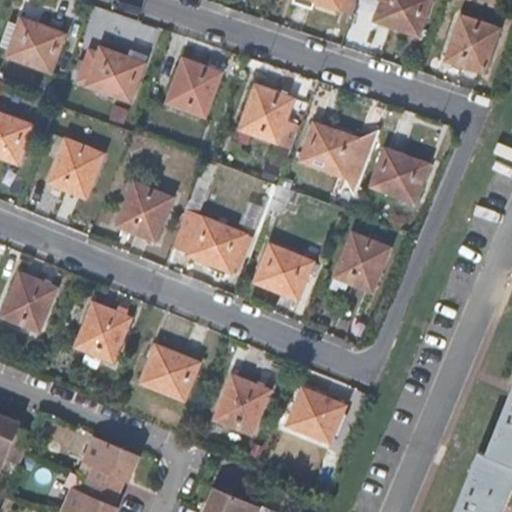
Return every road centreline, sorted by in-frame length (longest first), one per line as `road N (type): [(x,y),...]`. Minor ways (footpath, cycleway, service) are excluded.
road 1 (residential): [(0,227),(367,372),(478,115),(129,0)]
road 2 (residential): [(511,249),(400,511)]
road 3 (residential): [(161,511),(186,453),(0,377)]
